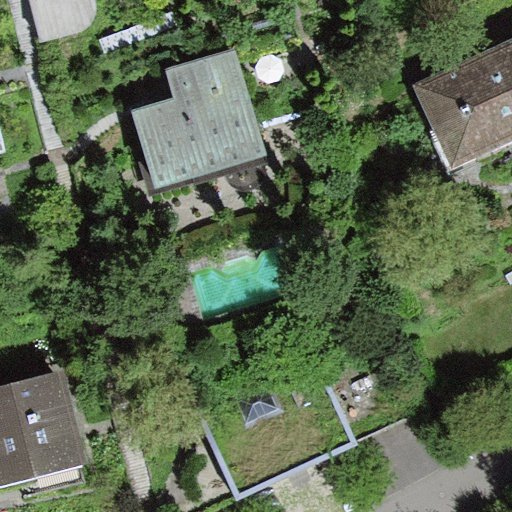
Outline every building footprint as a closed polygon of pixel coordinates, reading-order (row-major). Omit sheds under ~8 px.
[(41,0),(51,52),(112,41),(104,0),(41,0)] [(410,83),(449,167),(511,138),(511,35),(493,44),(410,83)] [(132,106),(150,175),(271,143),(247,52),(126,84),(132,106)] [(0,387),(0,481),(83,461),(61,372),(0,387)] [(217,428),(249,510),(373,463),(341,381),(217,428)]
